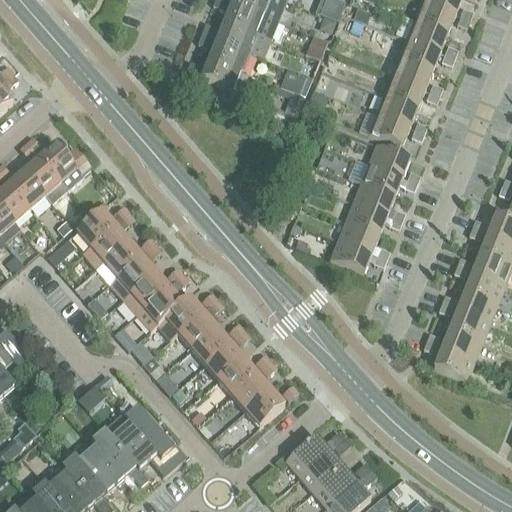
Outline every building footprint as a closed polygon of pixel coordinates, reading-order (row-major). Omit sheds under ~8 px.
[(79,0),(76,0),(73,3),(85,17),(90,13),(79,0)] [(226,0),(225,5),(278,26),(286,7),(267,0),(226,0)] [(459,0),(423,0),(421,7),(455,20),(462,1),(459,0)] [(225,5),(216,1),(212,11),(221,14),(225,5)] [(323,3),(317,18),(337,26),(343,11),(323,3)] [(224,26),(271,45),(278,26),(225,5),(221,14),(227,17),(224,26)] [(421,7),(413,26),(447,39),(455,20),(421,7)] [(463,15),(460,23),(469,27),(472,19),(463,15)] [(366,20),(363,28),(374,32),(376,24),(366,20)] [(323,22),(318,35),(331,40),(336,27),(323,22)] [(469,27),(460,23),(456,31),(466,34),(469,27)] [(216,45),(249,59),(263,64),(271,45),(224,26),(220,35),(216,45)] [(413,26),(406,45),(440,58),(447,39),(413,26)] [(352,27),(348,37),(358,41),(362,30),(352,27)] [(205,29),(201,39),(210,43),(214,33),(205,29)] [(210,43),(201,39),(197,49),(206,53),(210,43)] [(312,40),(305,59),(319,65),(327,46),(312,40)] [(210,43),(206,53),(212,55),(208,64),(242,78),(249,59),(216,45),(210,43)] [(406,45),(398,64),(432,77),(440,58),(406,45)] [(447,53),(445,61),(454,64),(457,57),(447,53)] [(454,64),(445,61),(442,69),(451,72),(454,64)] [(199,71),(195,82),(234,98),(242,78),(208,64),(205,73),(199,71)] [(398,64),(391,83),(425,96),(432,77),(398,64)] [(199,71),(190,67),(185,78),(195,82),(199,71)] [(288,73),(280,93),(291,97),(304,102),(312,83),(288,73)] [(0,80),(0,84),(4,89),(13,81),(7,74),(0,80)] [(13,81),(4,89),(10,95),(19,88),(13,81)] [(391,83),(383,102),(417,115),(425,96),(391,83)] [(0,91),(0,120),(13,108),(13,100),(10,95),(4,89),(0,91)] [(432,91),(430,98),(439,102),(442,95),(432,91)] [(314,96),(306,115),(320,121),(327,101),(314,96)] [(291,97),(283,117),(293,121),(296,122),(304,102),(291,97)] [(439,102),(430,98),(427,106),(436,110),(439,102)] [(383,102),(375,121),(409,134),(417,115),(383,102)] [(409,134),(375,121),(367,140),(402,154),(409,134)] [(418,129),(414,136),(424,140),(427,133),(418,129)] [(424,140),(414,136),(411,144),(421,148),(424,140)] [(34,145),(27,150),(35,159),(41,154),(34,145)] [(35,159),(27,150),(20,156),(28,165),(35,159)] [(41,154),(35,159),(39,164),(61,189),(77,176),(81,181),(91,172),(75,154),(66,162),(55,150),(45,158),(41,154)] [(376,151),(368,171),(402,184),(410,164),(376,151)] [(23,177),(46,203),(53,211),(68,197),(61,189),(39,164),(23,177)] [(3,171),(0,173),(0,181),(4,186),(11,180),(3,171)] [(368,171),(361,190),(394,203),(402,184),(368,171)] [(23,177),(8,191),(30,216),(46,203),(23,177)] [(411,179),(408,187),(417,190),(420,183),(411,179)] [(511,188),(504,185),(501,193),(510,197),(511,191),(511,188)] [(417,190),(408,187),(405,194),(413,198),(417,190)] [(361,190),(353,209),(387,222),(394,203),(361,190)] [(8,191),(0,197),(0,212),(15,230),(30,216),(8,191)] [(510,197),(501,193),(498,201),(507,205),(510,197)] [(353,209),(345,228),(379,241),(387,222),(353,209)] [(0,243),(6,251),(22,238),(15,230),(0,212),(0,243)] [(115,221),(121,228),(130,220),(124,213),(115,221)] [(102,215),(77,238),(91,253),(91,254),(117,232),(121,228),(115,221),(111,225),(102,215)] [(396,217),(393,225),(401,228),(404,221),(396,217)] [(130,220),(121,228),(127,235),(136,227),(130,220)] [(511,227),(494,220),(487,240),(511,250),(511,227)] [(401,228),(393,225),(390,233),(398,236),(401,228)] [(475,226),(471,234),(481,238),(484,229),(475,226)] [(65,227),(57,234),(64,242),(72,234),(65,227)] [(91,254),(82,261),(96,277),(104,269),(130,247),(129,246),(122,238),(127,235),(121,228),(117,232),(91,254)] [(345,228),(338,247),(371,260),(379,241),(345,228)] [(481,238),(471,234),(469,241),(478,245),(481,238)] [(511,250),(487,240),(479,259),(511,272),(511,250)] [(142,252),(148,259),(157,251),(151,244),(142,252)] [(104,269),(118,285),(143,262),(130,247),(104,269)] [(371,260),(338,247),(330,266),(364,280),(371,260)] [(157,251),(148,259),(153,265),(163,257),(157,251)] [(381,255),(378,262),(386,266),(389,258),(381,255)] [(511,272),(479,259),(472,278),(505,291),(511,274),(511,272)] [(60,261),(52,268),(60,278),(69,270),(60,261)] [(109,292),(123,307),(157,278),(143,262),(118,285),(109,292)] [(386,266),(378,262),(374,270),(383,274),(386,266)] [(17,264),(8,272),(15,280),(24,272),(17,264)] [(460,264),(456,272),(466,276),(469,267),(460,264)] [(466,276),(456,272),(454,279),(463,283),(466,276)] [(169,283),(174,289),(184,281),(178,275),(169,283)] [(123,307),(136,323),(170,293),(157,278),(123,307)] [(472,278),(464,297),(498,310),(505,291),(472,278)] [(184,281),(174,289),(180,296),(190,288),(184,281)] [(150,339),(157,333),(166,325),(165,325),(184,308),(183,308),(170,293),(136,323),(150,339)] [(464,297),(457,316),(490,329),(498,310),(464,297)] [(203,307),(209,314),(218,306),(212,299),(203,307)] [(170,348),(179,340),(205,318),(190,302),(183,308),(184,308),(165,325),(166,325),(157,333),(170,348)] [(445,302),(442,310),(451,314),(454,306),(445,302)] [(95,305),(88,310),(102,326),(108,320),(95,305)] [(218,306),(209,314),(215,321),(224,312),(218,306)] [(451,314),(442,310),(438,318),(447,322),(451,314)] [(205,318),(179,340),(192,355),(218,333),(218,326),(214,321),(215,321),(209,314),(205,318)] [(457,316),(449,335),(482,348),(490,329),(457,316)] [(230,338),(236,345),(245,337),(239,330),(230,338)] [(192,355),(205,371),(231,348),(218,333),(192,355)] [(7,334),(0,340),(0,350),(14,367),(16,364),(25,356),(26,356),(7,334)] [(123,335),(115,341),(129,357),(137,351),(123,335)] [(449,335),(441,354),(475,367),(482,348),(449,335)] [(245,337),(236,345),(241,352),(251,343),(245,337)] [(430,340),(427,348),(436,352),(439,344),(430,340)] [(205,371),(219,386),(245,364),(231,348),(205,371)] [(436,352),(427,348),(423,356),(432,360),(436,352)] [(0,398),(4,403),(17,392),(2,376),(14,367),(0,350),(0,398)] [(475,367),(441,354),(434,374),(467,387),(475,367)] [(25,356),(16,364),(24,373),(33,365),(25,356)] [(257,369),(263,375),(272,367),(266,361),(257,369)] [(153,363),(144,371),(157,386),(166,379),(153,363)] [(219,386),(232,402),(258,379),(245,364),(219,386)] [(272,367),(263,375),(269,382),(278,374),(272,367)] [(37,372),(30,378),(36,385),(43,379),(37,372)] [(232,402),(246,417),(271,395),(258,379),(232,402)] [(97,391),(103,397),(114,388),(108,382),(97,391)] [(284,400),(290,407),(299,399),(293,392),(284,400)] [(180,393),(172,400),(186,415),(193,409),(180,393)] [(271,395),(246,417),(260,433),(285,411),(271,395)] [(79,406),(85,413),(95,403),(90,397),(79,406)] [(138,413),(125,424),(129,428),(130,428),(160,464),(153,470),(165,483),(186,465),(175,452),(173,453),(138,413)] [(201,417),(191,426),(197,432),(206,424),(201,417)] [(122,421),(106,435),(113,443),(112,443),(140,476),(140,475),(150,466),(153,470),(160,464),(130,428),(129,428),(125,424),(122,421)] [(29,431),(20,438),(28,447),(36,439),(29,431)] [(92,447),(96,451),(97,451),(125,483),(130,479),(141,493),(149,485),(140,475),(140,476),(112,443),(113,443),(106,435),(92,447)] [(329,447),(334,454),(345,445),(340,438),(329,447)] [(287,468),(301,484),(330,458),(316,442),(287,468)] [(14,445),(0,457),(0,460),(6,468),(7,467),(22,454),(14,445)] [(345,445),(334,454),(340,461),(351,451),(345,445)] [(96,451),(80,466),(79,466),(108,499),(125,483),(97,451),(96,451)] [(301,484),(314,500),(344,473),(330,458),(301,484)] [(76,461),(63,472),(95,509),(94,510),(96,511),(110,511),(103,503),(108,499),(79,466),(80,466),(76,461)] [(355,478),(361,485),(372,475),(366,469),(355,478)] [(63,472),(45,488),(64,511),(91,511),(94,510),(95,509),(63,472)] [(314,500),(324,511),(330,511),(357,488),(344,473),(314,500)] [(8,475),(1,481),(5,487),(12,481),(8,475)] [(372,475),(361,485),(366,491),(367,492),(378,482),(372,475)] [(357,488),(330,511),(363,511),(372,505),(362,494),(366,491),(361,485),(357,488)] [(32,499),(36,504),(37,503),(44,511),(64,511),(45,488),(32,499)] [(397,490),(390,497),(395,503),(403,496),(397,490)] [(44,511),(37,503),(36,504),(26,511),(44,511)] [(383,503),(373,511),(389,511),(390,511),(383,503)]
